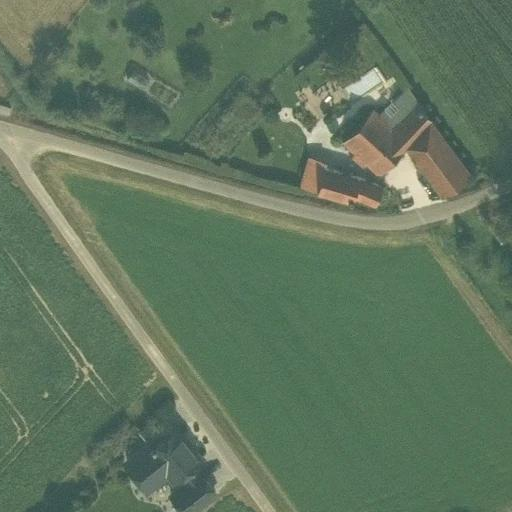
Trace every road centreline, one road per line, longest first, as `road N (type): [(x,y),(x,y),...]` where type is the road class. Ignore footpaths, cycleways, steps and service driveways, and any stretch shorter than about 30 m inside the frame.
road 1 (unclassified): [(511,184),(422,217),(339,220),(0,127)]
road 2 (unclassified): [(0,143),(266,511)]
